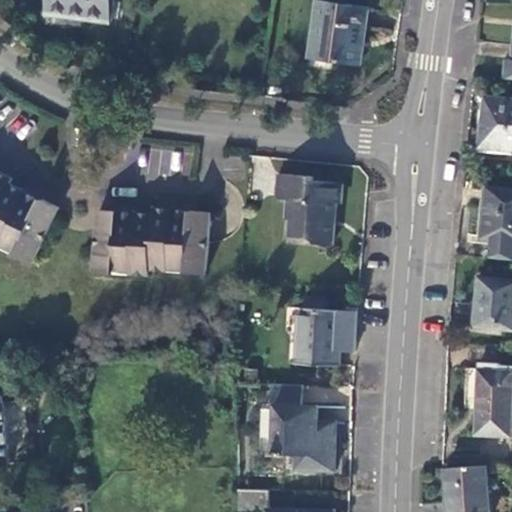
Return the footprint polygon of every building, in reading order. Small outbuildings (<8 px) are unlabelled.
[(114,0),(49,0),(48,15),(112,23),(114,0)] [(318,1),(315,22),(322,23),(318,60),(362,66),(369,8),(318,1)] [(322,23),(315,22),(310,58),(318,60),(322,23)] [(511,100),(486,98),(482,146),(511,149),(511,100)] [(143,170),(189,179),(194,152),(148,143),(143,170)] [(311,173),(276,169),(273,192),(286,194),(283,214),(288,215),(286,232),(307,234),(312,240),(328,242),(333,200),(338,201),(340,181),(310,177),(311,173)] [(0,241),(38,258),(61,206),(44,199),(27,191),(11,184),(13,179),(0,173),(0,241)] [(27,191),(44,199),(47,193),(30,186),(27,191)] [(511,191),(488,189),(484,238),(511,240),(511,191)] [(101,210),(97,266),(154,270),(155,262),(208,266),(212,211),(194,210),(176,208),(158,207),(158,213),(136,212),(118,211),(101,210)] [(38,258),(0,241),(0,248),(36,264),(38,258)] [(155,262),(154,270),(208,273),(208,266),(155,262)] [(97,266),(97,275),(154,278),(154,270),(97,266)] [(511,281),(480,278),(475,327),(511,330),(511,281)] [(303,309),(324,310),(325,299),(304,297),(303,309)] [(341,312),(324,310),(303,309),(300,309),(297,364),(338,367),(341,312)] [(480,377),(477,436),(511,437),(511,367),(497,367),(497,377),(480,377)] [(305,386),(274,386),(274,406),(277,406),(275,456),(298,456),(297,470),(335,471),(336,424),(317,423),(318,407),(305,407),(305,386)] [(0,466),(10,465),(4,402),(0,398),(0,466)] [(490,511),(486,467),(447,469),(451,511),(490,511)] [(268,510),(269,491),(239,490),(240,511),(268,511),(268,510)]
